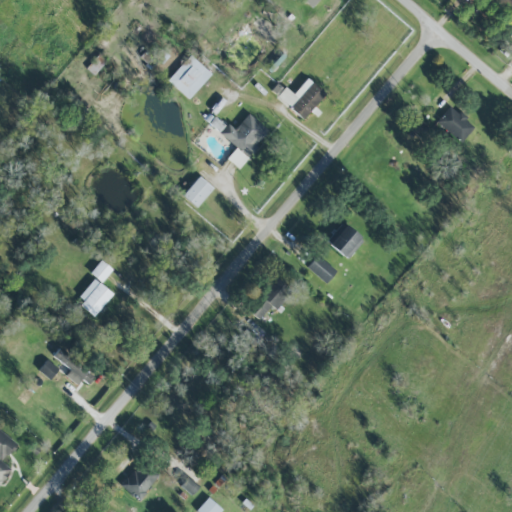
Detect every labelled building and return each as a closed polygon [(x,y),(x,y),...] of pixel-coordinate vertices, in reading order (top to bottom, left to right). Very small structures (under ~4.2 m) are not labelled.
[(211,74),(190,54),(166,79),(188,99),(211,74)] [(304,119),(325,92),(306,78),(293,95),(278,83),(270,92),(304,119)] [(449,105),(436,121),(461,141),(474,125),(449,105)] [(269,132),(248,113),(234,129),(228,123),(219,133),(236,148),(226,158),(237,167),(269,132)] [(212,188),(198,176),(181,195),(195,207),(212,188)] [(345,259),(362,240),(342,222),(325,241),(345,259)] [(306,267),(324,283),(335,271),(317,255),(306,267)] [(111,269),(100,259),(89,273),(100,282),(111,269)] [(290,290),(273,276),(245,309),(258,320),(270,305),(274,309),(290,290)] [(94,315),(112,294),(93,278),(76,299),(94,315)] [(77,384),(81,379),(89,384),(96,372),(58,347),(52,356),(70,368),(65,376),(77,384)] [(58,369),(46,359),(38,370),(49,379),(58,369)] [(0,482),(10,469),(0,460),(0,458),(4,454),(5,455),(10,449),(12,451),(17,444),(0,430),(0,482)] [(136,500),(158,477),(141,461),(120,484),(136,500)] [(190,494),(197,487),(186,478),(180,485),(190,494)] [(195,510),(197,511),(218,511),(221,509),(208,497),(195,510)]
